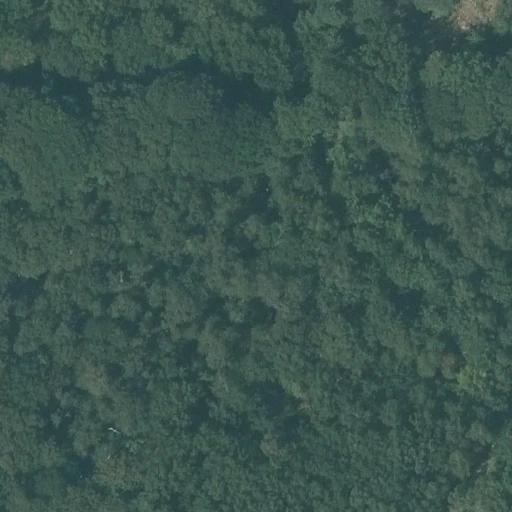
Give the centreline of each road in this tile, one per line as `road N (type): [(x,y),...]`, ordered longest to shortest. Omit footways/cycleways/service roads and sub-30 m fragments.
road 1 (track): [(301,115),(0,150)]
road 2 (track): [(511,90),(301,115)]
